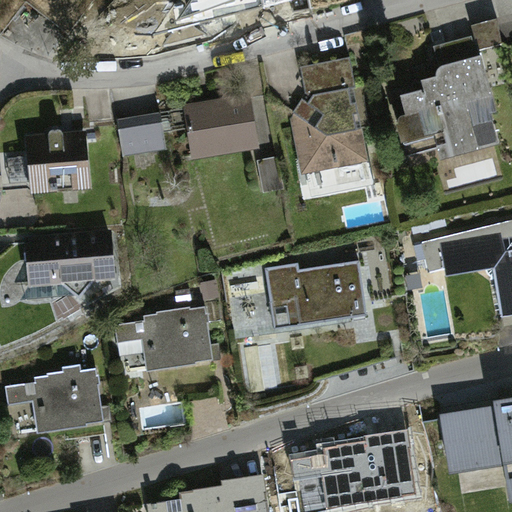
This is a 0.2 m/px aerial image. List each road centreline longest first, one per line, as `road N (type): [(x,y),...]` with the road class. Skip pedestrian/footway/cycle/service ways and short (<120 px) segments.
road 1 (residential): [(17,511),(511,362)]
road 2 (residential): [(0,69),(155,69),(422,0)]
